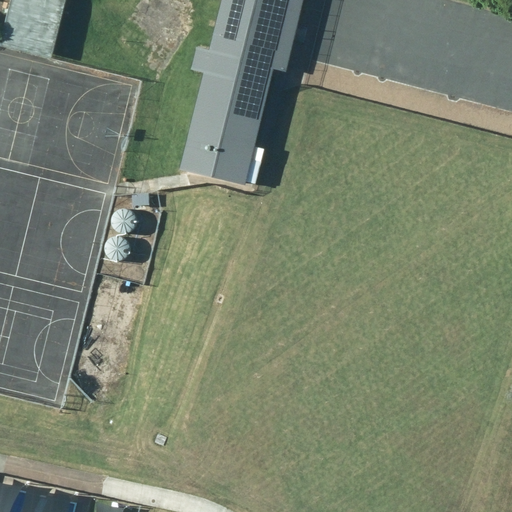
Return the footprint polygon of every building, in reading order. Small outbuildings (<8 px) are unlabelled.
[(55,58),(68,0),(13,0),(2,45),(55,58)] [(210,59),(187,156),(251,170),(277,56),(291,59),(304,0),(223,0),(214,39),(202,36),(197,56),(210,59)] [(511,157),(509,157),(511,144),(495,140),(496,135),(301,81),(280,156),(309,164),(297,209),(342,222),(354,176),(405,190),(394,231),(438,243),(449,202),(503,215),(511,182),(511,157)] [(141,214),(116,207),(102,261),(126,266),(116,305),(93,299),(73,376),(96,382),(88,416),(113,423),(160,235),(136,229),(141,214)] [(169,289),(220,302),(236,237),(185,224),(169,289)] [(153,354),(204,367),(215,321),(227,324),(230,310),(218,308),(220,302),(169,289),(153,354)] [(204,367),(153,354),(132,439),(183,452),(204,367)] [(360,386),(320,383),(318,428),(357,430),(360,386)] [(369,394),(366,438),(446,482),(487,486),(494,404),(369,394)] [(468,511),(478,494),(462,486),(455,501),(394,470),(373,511),(468,511)]
